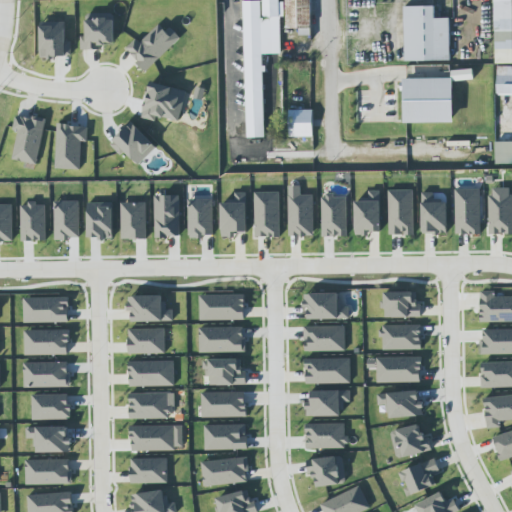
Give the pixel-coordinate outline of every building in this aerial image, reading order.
[(262,0),(262,18),(278,18),(278,0),(262,0)] [(311,28),(312,0),(286,0),(286,28),(311,28)] [(511,0),(494,0),(496,64),(511,64),(511,0)] [(260,2),(242,3),(246,139),(264,138),(260,2)] [(404,8),(405,61),(449,61),(449,19),(433,19),(433,7),(404,8)] [(115,17),(87,17),(87,36),(81,36),(81,50),(101,50),(101,44),(115,44),(115,17)] [(41,22),(41,57),(72,57),(71,41),(67,41),(66,22),(41,22)] [(180,40),(162,22),(140,43),(137,39),(126,49),(147,71),(180,40)] [(511,67),(499,67),(498,94),(511,94),(511,67)] [(453,71),(453,80),(474,79),(473,69),(453,71)] [(450,79),(400,80),(401,124),(451,124),(450,79)] [(187,91),(152,82),(142,118),(156,121),(158,116),(180,121),(187,91)] [(288,111),(289,137),(312,137),(312,111),(288,111)] [(46,120),(17,114),(14,130),(19,131),(13,160),(38,164),(46,120)] [(122,156),(126,152),(139,166),(157,147),(131,122),(110,144),(122,156)] [(88,126),(58,125),(56,169),(81,170),(82,141),(88,141),(88,126)] [(511,142),(494,143),(494,165),(511,164),(511,142)] [(490,235),(511,233),(511,188),(489,188),(490,235)] [(481,233),(481,189),(455,189),(456,234),(481,233)] [(381,234),(381,190),(369,191),(369,200),(355,200),(355,234),(381,234)] [(389,235),(414,235),(414,190),(389,190),(389,235)] [(281,192),(255,192),(255,237),(280,238),(281,192)] [(448,233),(447,202),(434,203),(433,192),(422,193),(423,234),(448,233)] [(247,232),(248,193),(235,193),(235,202),(222,202),(221,237),(236,237),(236,232),(247,232)] [(288,195),(289,236),(314,236),(314,194),(288,195)] [(155,196),(156,238),(180,237),(179,195),(155,196)] [(348,236),(347,197),(334,197),(334,195),(321,195),(322,237),(348,236)] [(214,199),(189,199),(189,237),(213,237),(214,199)] [(80,201),(55,202),(55,239),(80,239),(80,201)] [(88,203),(88,239),(114,239),(113,202),(88,203)] [(147,239),(146,202),(122,203),(122,240),(147,239)] [(13,205),(0,204),(0,241),(13,241),(13,205)] [(46,241),(46,204),(21,204),(22,241),(46,241)] [(511,296),(496,297),(495,291),(480,292),(481,322),(511,321),(511,296)] [(416,292),(384,293),(385,318),(422,317),(421,304),(416,304),(416,292)] [(304,293),(304,309),(308,309),(309,319),(350,319),(350,307),(341,307),(341,293),(304,293)] [(245,294),(200,295),(200,321),(245,320),(245,294)] [(133,322),(174,321),(173,309),(165,310),(165,295),(129,296),(129,310),(133,310),(133,322)] [(25,323),(70,322),(69,297),(24,298),(25,323)] [(382,350),(422,350),(423,325),(382,325),(382,350)] [(346,326),(304,327),(305,352),(346,351),(346,326)] [(245,352),(244,327),(199,328),(200,353),(245,352)] [(165,328),(129,329),(129,354),(166,354),(165,328)] [(511,328),(482,329),(482,355),(511,354),(511,328)] [(70,355),(69,330),(25,330),(25,355),(70,355)] [(377,383),(422,382),(422,357),(377,357),(377,383)] [(351,358),(305,359),(306,384),(351,383),(351,358)] [(207,385),(244,385),(243,359),(206,361),(207,385)] [(175,361),(129,362),(130,387),(175,386),(175,361)] [(25,388),(70,387),(70,362),(24,363),(25,388)] [(511,362),(481,363),(482,388),(511,386),(511,362)] [(351,391),(310,391),(310,402),(306,402),(307,417),(343,416),(343,402),(351,402),(351,391)] [(388,418),(422,416),(421,391),(378,393),(378,405),(387,405),(388,418)] [(246,392),(202,392),(203,418),(247,417),(246,392)] [(131,419),(171,418),(170,393),(130,394),(131,419)] [(32,395),(33,420),(70,419),(70,394),(32,395)] [(511,420),(511,395),(485,398),(488,429),(502,427),(501,421),(511,420)] [(347,448),(347,423),(306,424),(307,449),(347,448)] [(205,450),(247,449),(247,424),(205,425),(205,450)] [(428,452),(423,424),(391,430),(397,458),(428,452)] [(183,425),(131,426),(131,451),(184,450),(183,425)] [(35,453),(70,452),(70,427),(27,427),(27,439),(35,438),(35,453)] [(501,461),(511,457),(511,430),(493,437),(501,461)] [(250,482),(247,457),(202,462),(205,487),(250,482)] [(345,485),(344,457),(307,458),(308,477),(317,477),(317,486),(345,485)] [(168,483),(168,458),(131,459),(132,484),(168,483)] [(401,472),(407,487),(404,488),(408,497),(436,485),(432,475),(440,471),(435,458),(401,472)] [(71,459),(26,460),(26,485),(71,484),(71,459)] [(361,511),(324,511),(321,504),(359,486),(370,508),(361,511)] [(255,511),(249,489),(216,499),(219,511),(255,511)] [(133,494),(134,511),(176,511),(176,502),(165,503),(164,491),(133,494)] [(454,499),(447,503),(442,492),(415,505),(418,511),(459,511),(460,511),(454,499)] [(28,511),(73,511),(72,493),(28,494),(28,511)]
